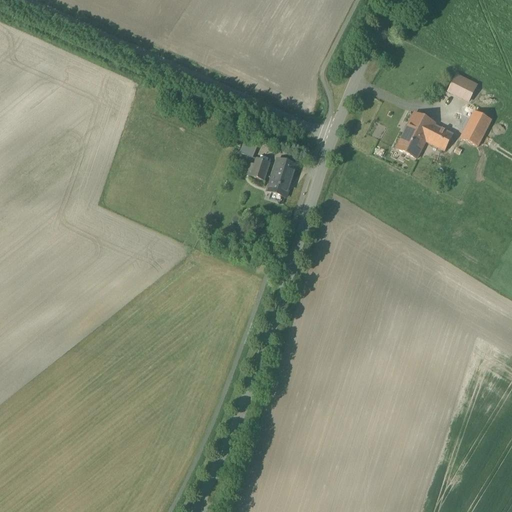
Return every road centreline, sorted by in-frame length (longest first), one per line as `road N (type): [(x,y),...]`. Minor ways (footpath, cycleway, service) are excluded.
road 1 (tertiary): [(193,511),(261,355),(332,136)]
road 2 (unclassified): [(332,136),(24,0)]
road 3 (tertiary): [(332,136),(395,0)]
